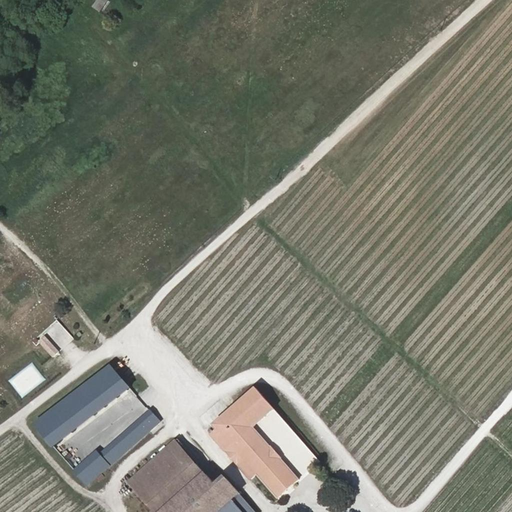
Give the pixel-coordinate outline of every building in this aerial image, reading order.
[(108,0),(97,0),(92,7),(100,12),(108,0)] [(38,344),(52,360),(58,355),(44,339),(38,344)] [(113,368),(79,394),(96,416),(131,389),(113,368)] [(243,464),(241,466),(252,480),(259,475),(279,499),(302,480),(284,460),(285,459),(275,448),(275,449),(257,429),(277,411),(259,390),(217,425),(221,430),(215,436),(229,452),(232,450),(243,464)] [(79,394),(59,409),(76,432),(96,416),(79,394)] [(37,426),(55,448),(76,432),(59,409),(37,426)] [(151,412),(113,445),(116,448),(154,415),(151,412)] [(98,453),(76,472),(88,486),(161,423),(154,415),(116,448),(113,445),(101,456),(98,453)] [(178,442),(130,484),(154,511),(243,511),(242,510),(249,503),(227,478),(218,486),(178,442)] [(229,452),(241,466),(243,464),(232,450),(229,452)] [(242,510),(243,511),(256,511),(249,503),(242,510)]
